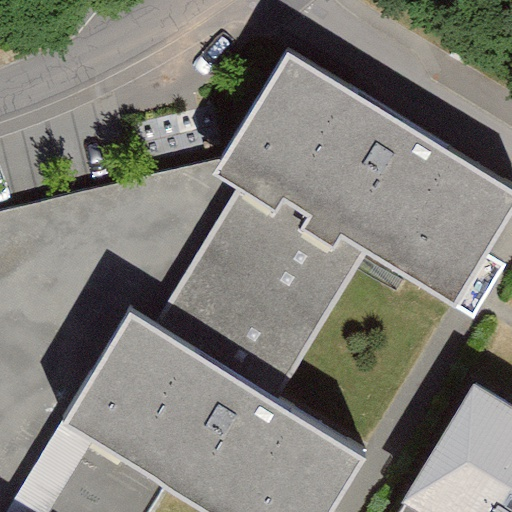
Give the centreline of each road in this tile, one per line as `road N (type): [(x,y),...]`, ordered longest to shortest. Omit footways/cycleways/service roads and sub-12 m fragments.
road 1 (residential): [(511,151),(292,0)]
road 2 (residential): [(0,100),(91,62),(192,0)]
